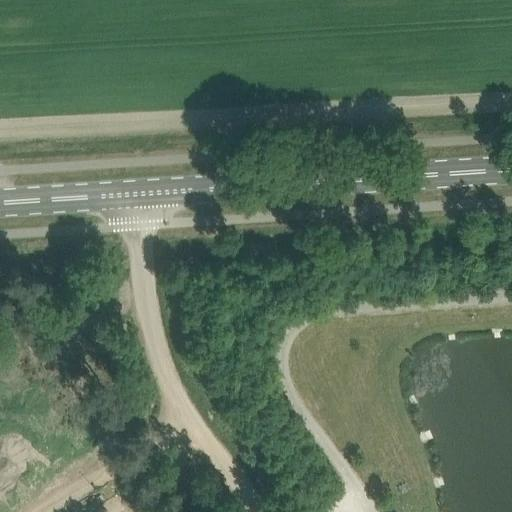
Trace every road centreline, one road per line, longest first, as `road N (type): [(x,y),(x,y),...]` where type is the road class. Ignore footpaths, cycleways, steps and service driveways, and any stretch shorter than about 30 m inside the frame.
road 1 (primary): [(511,173),(0,202)]
road 2 (track): [(257,511),(169,369),(153,326),(142,193)]
